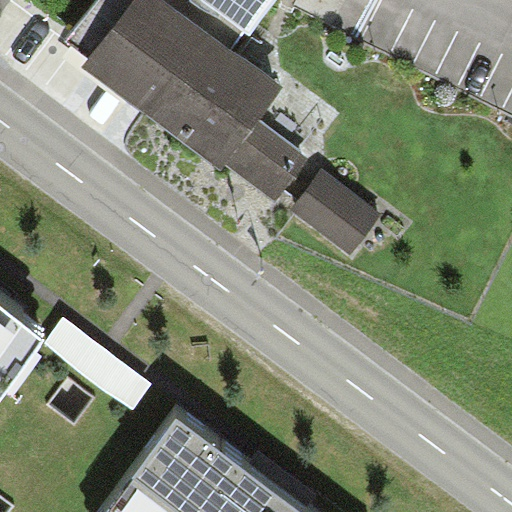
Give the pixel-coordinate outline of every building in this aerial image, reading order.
[(166,0),(123,0),(87,48),(217,145),(242,112),(269,77),(166,0)] [(291,149),(242,112),(217,145),(266,182),(291,149)] [(326,170),(300,201),(351,242),(376,212),(326,170)] [(45,305),(0,270),(0,511),(96,511),(99,510),(92,505),(136,446),(133,444),(164,402),(146,387),(155,376),(65,308),(59,316),(45,305)] [(340,511),(174,388),(164,402),(133,444),(136,446),(92,505),(99,510),(101,511),(340,511)]
